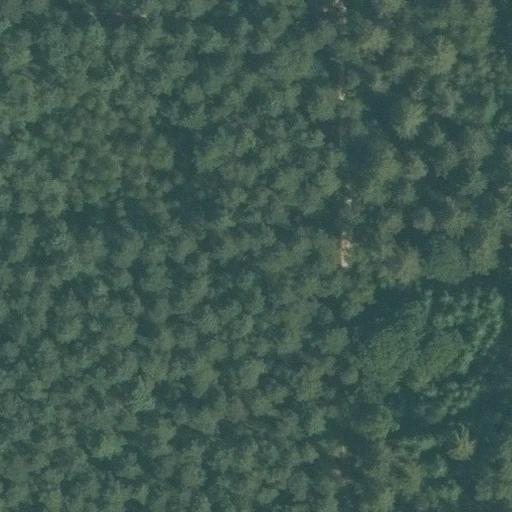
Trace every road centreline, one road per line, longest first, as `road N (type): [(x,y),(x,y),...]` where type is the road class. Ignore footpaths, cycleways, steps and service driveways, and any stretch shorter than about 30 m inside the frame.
road 1 (track): [(338,0),(354,511)]
road 2 (track): [(0,22),(45,13),(338,12),(398,0)]
